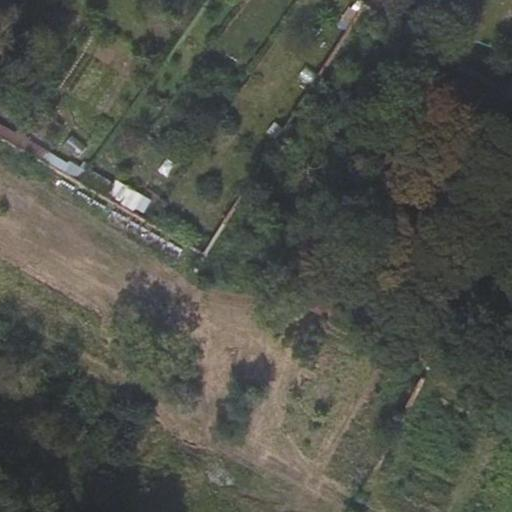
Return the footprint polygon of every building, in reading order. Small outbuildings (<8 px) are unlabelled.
[(511,101),(511,78),(502,94),(511,101)] [(71,137),(64,149),(80,159),(87,148),(71,137)] [(115,182),(107,197),(138,215),(147,200),(115,182)] [(350,204),(360,187),(352,183),(342,199),(350,204)] [(511,195),(505,192),(497,208),(511,215),(511,195)] [(337,323),(351,292),(305,270),(289,301),(337,323)]
